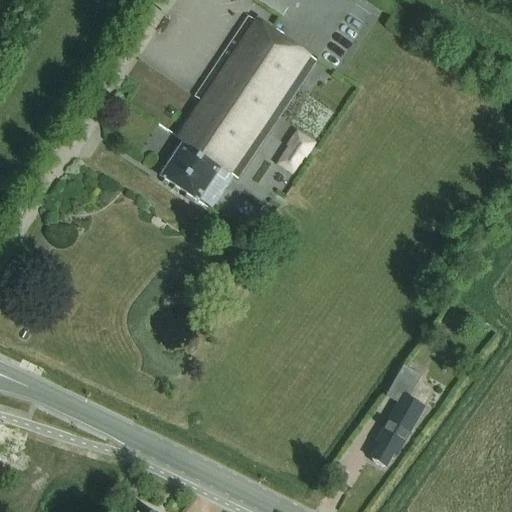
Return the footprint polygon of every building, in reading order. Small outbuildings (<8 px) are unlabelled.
[(197,99),(201,102),(177,138),(185,143),(163,177),(200,202),(222,168),(235,177),(238,179),(314,63),(249,20),(197,99)] [(297,132),(286,148),(306,162),(317,145),(297,132)] [(222,168),(200,202),(213,210),(235,177),(222,168)] [(452,307),(444,318),(457,326),(464,315),(452,307)] [(422,411),(406,401),(420,379),(402,369),(383,400),(396,407),(375,442),(378,443),(369,462),(372,465),(372,468),(378,471),(381,470),(383,471),(391,459),(393,461),(422,411)]
